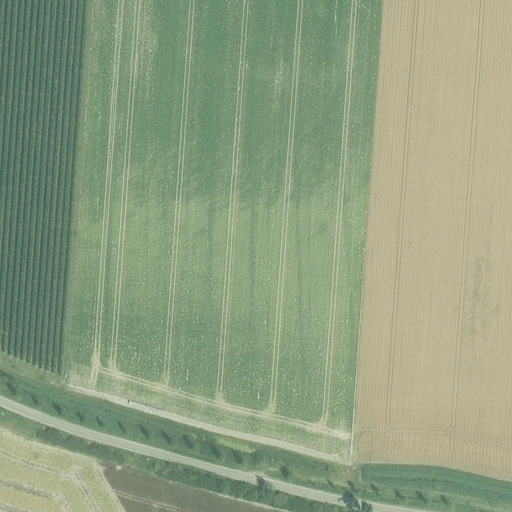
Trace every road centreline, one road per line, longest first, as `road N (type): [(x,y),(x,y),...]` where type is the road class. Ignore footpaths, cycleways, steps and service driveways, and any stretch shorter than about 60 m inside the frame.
road 1 (unclassified): [(392,511),(93,436),(0,401)]
road 2 (track): [(239,476),(280,473),(508,511)]
